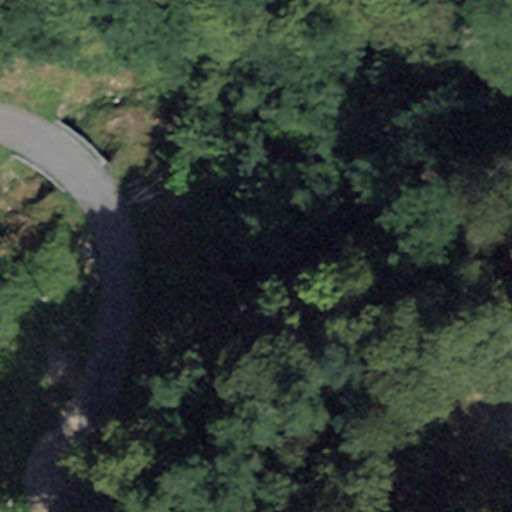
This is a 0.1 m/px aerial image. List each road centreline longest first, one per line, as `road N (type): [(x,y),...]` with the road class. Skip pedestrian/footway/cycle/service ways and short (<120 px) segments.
road 1 (track): [(79,505),(256,300),(511,162)]
road 2 (unclassified): [(0,124),(87,181),(102,201),(119,259),(116,333),(77,511)]
